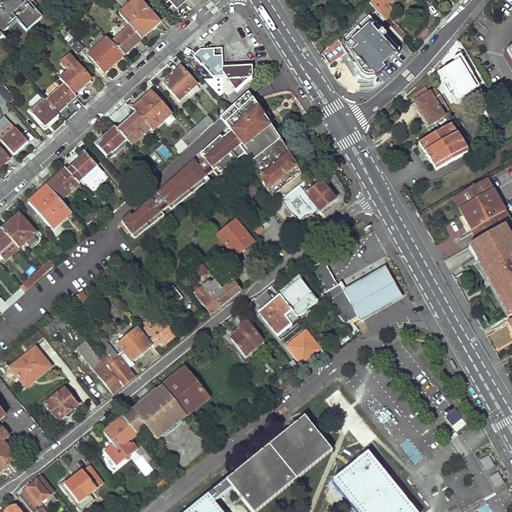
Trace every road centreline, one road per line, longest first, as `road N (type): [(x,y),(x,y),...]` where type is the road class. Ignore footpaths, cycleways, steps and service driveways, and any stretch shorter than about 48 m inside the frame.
road 1 (residential): [(0,494),(378,194)]
road 2 (residential): [(0,198),(220,0)]
road 3 (primary): [(511,430),(378,194)]
road 4 (residential): [(340,126),(408,75),(479,0)]
road 5 (primary): [(340,126),(259,0)]
